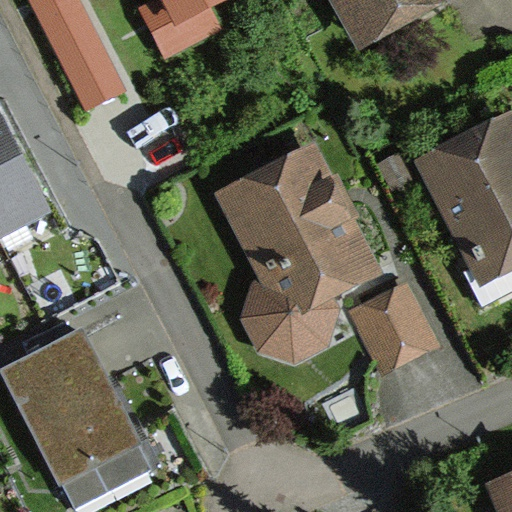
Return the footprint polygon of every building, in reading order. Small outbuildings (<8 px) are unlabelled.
[(70,0),(21,0),(82,110),(119,90),(70,0)] [(164,0),(165,3),(146,12),(168,56),(218,31),(211,17),(240,2),(239,0),(164,0)] [(329,0),(359,56),(459,4),(457,0),(329,0)] [(511,119),(416,169),(481,293),(511,276),(511,119)] [(0,232),(37,212),(0,143),(0,232)] [(318,147),(219,194),(266,281),(256,283),(244,321),(261,352),(292,366),(327,351),(342,317),(337,308),(384,286),(318,147)] [(408,287),(352,316),(383,377),(440,348),(408,287)] [(76,332),(0,370),(0,380),(55,490),(135,450),(76,332)] [(511,511),(511,481),(484,492),(491,511),(511,511)]
